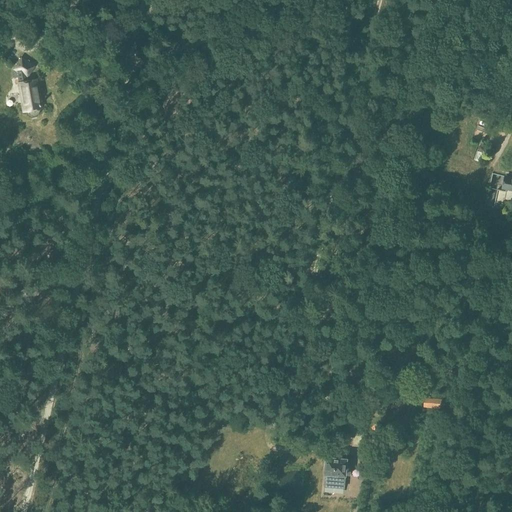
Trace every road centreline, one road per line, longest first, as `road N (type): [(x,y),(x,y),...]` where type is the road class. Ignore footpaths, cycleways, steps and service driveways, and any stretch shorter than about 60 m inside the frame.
road 1 (track): [(148,0),(27,511)]
road 2 (track): [(283,0),(134,62)]
